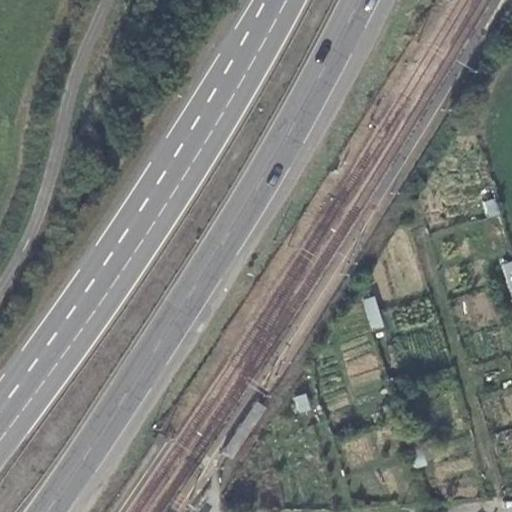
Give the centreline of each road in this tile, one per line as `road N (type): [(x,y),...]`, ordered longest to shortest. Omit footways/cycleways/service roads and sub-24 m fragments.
road 1 (trunk): [(47,511),(263,177),(359,0)]
road 2 (trunk): [(286,0),(110,288),(0,440)]
road 3 (trunk): [(261,0),(0,393)]
